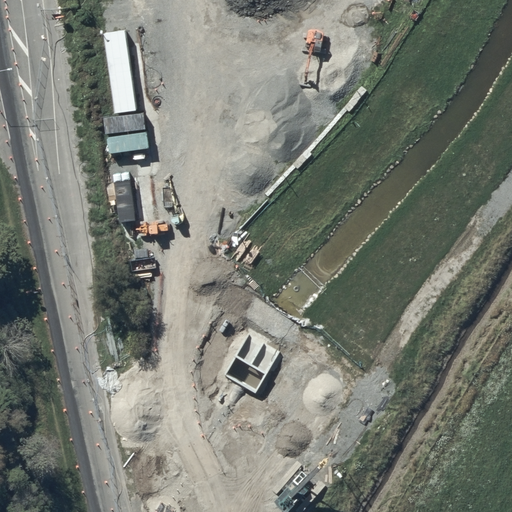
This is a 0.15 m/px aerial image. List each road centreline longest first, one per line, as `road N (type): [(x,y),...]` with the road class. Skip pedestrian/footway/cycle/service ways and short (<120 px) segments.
road 1 (unclassified): [(80,380),(4,0)]
road 2 (unclassified): [(110,511),(80,380)]
